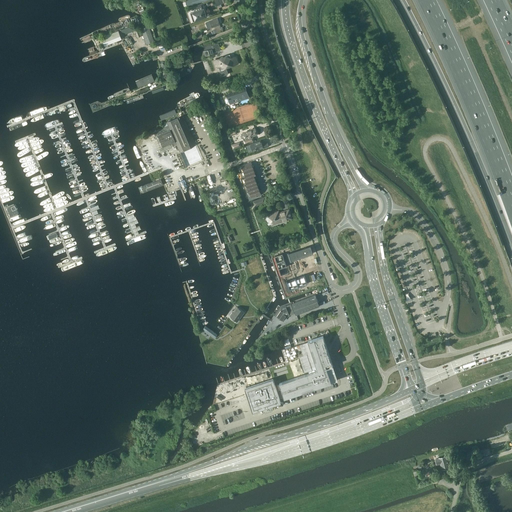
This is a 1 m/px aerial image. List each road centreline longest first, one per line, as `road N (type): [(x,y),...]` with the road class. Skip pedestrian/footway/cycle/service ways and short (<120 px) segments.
road 1 (tertiary): [(337,290),(235,0)]
road 2 (primary): [(176,476),(275,457),(425,404)]
road 3 (motorway): [(403,0),(511,231)]
road 4 (primary): [(411,390),(176,476)]
road 5 (motorway): [(424,0),(511,204)]
road 6 (motorway): [(285,0),(292,45),(342,168)]
road 7 (motorway): [(355,166),(305,45),(302,0)]
road 8 (primary): [(368,250),(411,390)]
road 9 (primary): [(422,384),(380,248)]
road 10 (track): [(320,511),(458,484)]
